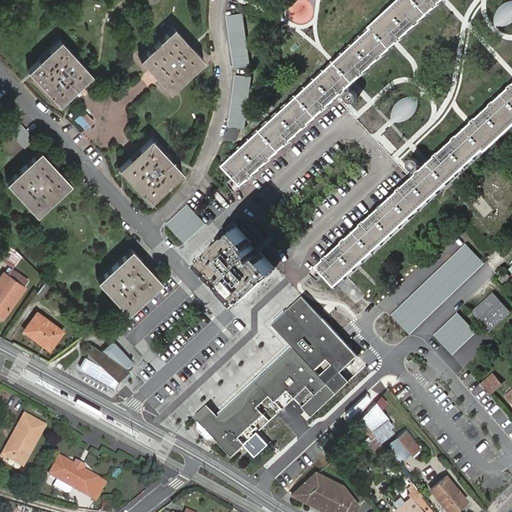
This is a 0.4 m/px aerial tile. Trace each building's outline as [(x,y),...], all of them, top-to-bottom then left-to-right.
[(402,0),(333,64),(226,163),(244,182),(351,83),(395,41),(440,0),(402,0)] [(495,13),(494,22),(494,26),(497,26),(506,26),(511,21),(511,1),(502,4),(495,13)] [(246,65),(239,15),(226,16),(233,67),(246,65)] [(170,90),(204,59),(174,27),(140,58),(150,69),(161,81),(170,90)] [(81,84),(92,74),(61,40),(28,70),(59,104),(72,93),(81,84)] [(243,126),(247,75),(235,74),(231,124),(243,126)] [(511,122),(511,86),(473,123),(428,165),(320,265),(326,272),(338,284),(349,273),(446,184),(511,122)] [(392,109),(391,118),(391,122),(394,122),(403,122),(412,116),(418,106),(417,97),(408,97),(399,100),(392,109)] [(23,149),(34,140),(31,137),(12,115),(1,125),(23,149)] [(150,201),(182,172),(151,138),(140,148),(128,159),(119,167),(150,201)] [(37,214),(70,183),(55,166),(40,151),(7,181),(37,214)] [(185,243),(206,223),(189,205),(168,225),(185,243)] [(241,300),(276,268),(238,226),(204,259),(241,300)] [(22,255),(9,243),(1,255),(14,265),(22,255)] [(486,263),(468,244),(394,316),(413,334),(486,263)] [(128,312),(161,282),(132,249),(98,280),(128,312)] [(0,311),(4,314),(29,279),(13,268),(8,275),(5,273),(0,279),(0,311)] [(53,286),(46,279),(37,291),(46,298),(53,286)] [(511,310),(495,290),(472,310),(490,331),(511,312),(511,310)] [(218,416),(208,405),(195,417),(233,457),(246,446),(255,456),(269,444),(258,433),(246,443),(240,437),(264,414),(258,407),(270,396),(276,402),(288,391),(295,398),(308,387),(315,395),(303,407),(312,417),(350,381),(342,371),(345,368),(358,356),(303,297),(288,311),(273,324),(293,347),(289,351),(223,411),(218,416)] [(269,320),(273,324),(288,311),(284,306),(269,320)] [(51,349),(64,331),(38,312),(25,330),(51,349)] [(460,314),(440,332),(456,351),(477,333),(460,314)] [(284,345),(289,351),(293,347),(273,324),(269,320),(265,323),(284,345)] [(456,351),(440,332),(436,336),(452,354),(456,351)] [(107,356),(92,346),(79,368),(113,388),(117,381),(138,355),(112,341),(107,356)] [(218,406),(223,411),(289,351),(284,345),(218,406)] [(342,371),(350,381),(353,378),(345,368),(342,371)] [(495,375),(491,378),(499,387),(503,384),(495,375)] [(491,378),(484,384),(492,393),(499,387),(491,378)] [(213,401),(208,405),(218,416),(223,411),(218,406),(213,401)] [(376,403),(362,419),(372,431),(388,418),(376,403)] [(16,440),(8,455),(23,463),(44,425),(25,415),(13,438),(16,440)] [(388,418),(372,431),(379,439),(395,426),(388,418)] [(413,455),(421,447),(406,430),(389,444),(402,461),(411,454),(413,455)] [(4,453),(8,455),(16,440),(13,438),(4,453)] [(368,449),(376,459),(387,450),(379,440),(368,449)] [(87,495),(97,478),(84,470),(86,466),(76,460),(73,464),(58,456),(49,474),(56,478),(71,487),(87,495)] [(343,485),(316,471),(292,492),(329,511),(356,511),(361,504),(343,485)] [(449,511),(453,511),(468,500),(447,476),(431,489),(449,511)] [(71,487),(56,478),(52,486),(67,494),(71,487)] [(105,482),(97,478),(87,495),(95,500),(105,482)] [(111,511),(112,499),(103,498),(101,510),(111,511)] [(396,511),(422,511),(417,505),(413,508),(407,502),(396,511)]
